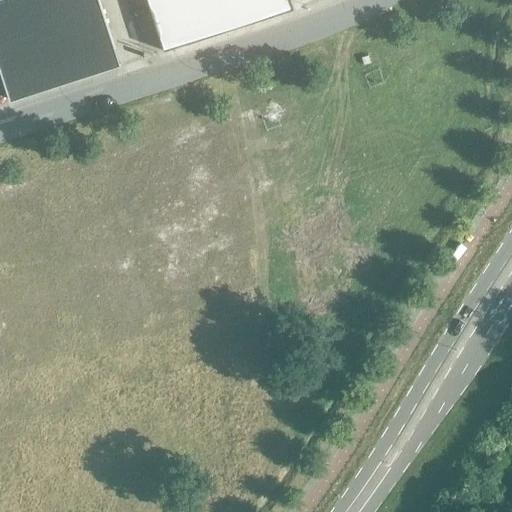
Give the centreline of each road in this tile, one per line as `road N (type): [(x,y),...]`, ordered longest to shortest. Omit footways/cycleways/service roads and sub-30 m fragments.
road 1 (unclassified): [(0,126),(370,0)]
road 2 (secondary): [(511,245),(340,511)]
road 3 (secondary): [(365,511),(511,297)]
